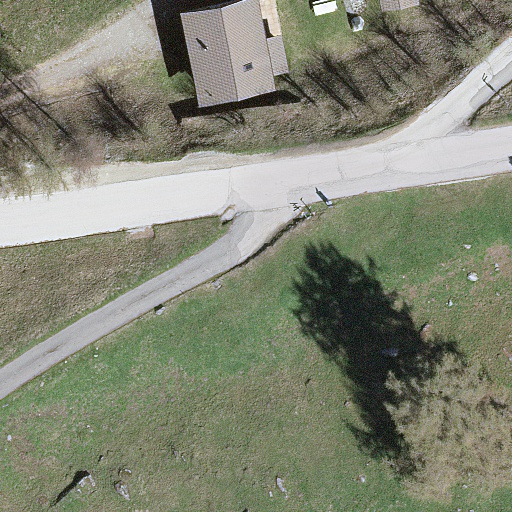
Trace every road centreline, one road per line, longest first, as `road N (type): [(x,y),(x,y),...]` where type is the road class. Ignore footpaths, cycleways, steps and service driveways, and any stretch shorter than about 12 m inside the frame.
road 1 (unclassified): [(0,206),(383,167)]
road 2 (track): [(268,183),(264,217),(233,251),(0,379)]
road 3 (residential): [(383,167),(511,59)]
road 4 (track): [(148,23),(0,97)]
road 5 (unclassified): [(383,167),(511,149)]
